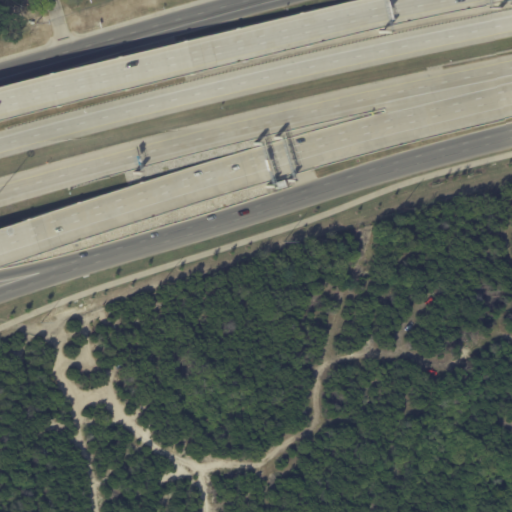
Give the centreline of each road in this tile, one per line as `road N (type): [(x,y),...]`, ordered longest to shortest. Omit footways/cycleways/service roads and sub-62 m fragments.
road 1 (motorway): [(0,193),(300,116),(511,76)]
road 2 (motorway): [(31,231),(511,92)]
road 3 (secondary): [(91,261),(511,131)]
road 4 (motorway): [(294,70),(0,145)]
road 5 (motorway): [(430,0),(188,56)]
road 6 (motorway): [(511,23),(294,70)]
road 7 (motorway): [(188,56),(0,105)]
road 8 (secondary): [(255,0),(70,53)]
